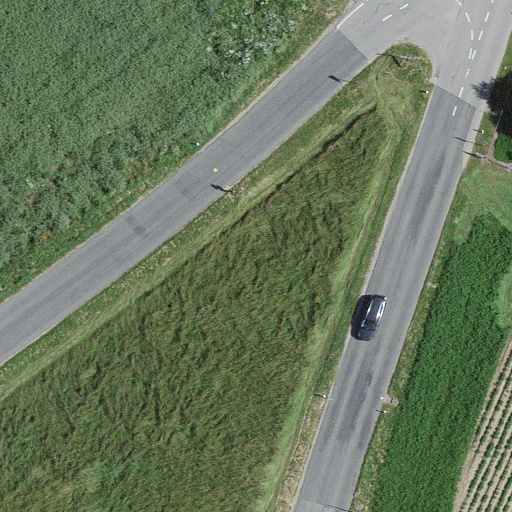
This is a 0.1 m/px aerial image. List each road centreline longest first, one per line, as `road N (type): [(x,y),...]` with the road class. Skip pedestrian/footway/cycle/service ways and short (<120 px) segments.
road 1 (tertiary): [(317,511),(499,0)]
road 2 (tertiary): [(415,0),(0,313)]
